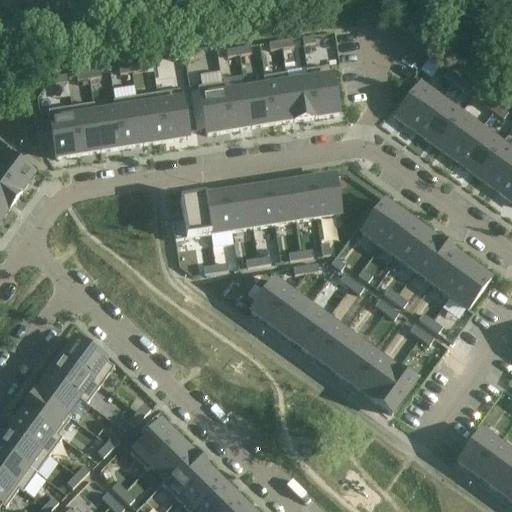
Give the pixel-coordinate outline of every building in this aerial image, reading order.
[(110,13),(125,10),(123,0),(112,0),(108,1),(110,13)] [(374,7),(357,9),(359,21),(359,23),(376,20),(376,19),(374,7)] [(5,20),(7,34),(21,32),(18,18),(5,20)] [(432,40),(411,24),(405,33),(426,48),(432,40)] [(314,39),(302,41),(303,48),(315,47),(314,39)] [(293,42),(281,44),(282,52),(294,50),(293,42)] [(281,44),(269,46),(270,54),(282,52),(281,44)] [(250,49),(238,51),(239,59),(251,57),(250,49)] [(195,51),(183,53),(185,61),(197,59),(195,51)] [(238,51),(226,53),(228,60),(239,59),(238,51)] [(183,53),(172,55),(173,63),(185,61),(183,53)] [(142,66),(130,68),(132,75),(144,74),(142,66)] [(130,68),(119,70),(120,77),(132,75),(130,68)] [(331,69),(306,73),(308,83),(309,82),(316,121),(338,118),(331,69)] [(306,71),(287,74),(287,76),(288,86),(294,125),(316,121),(309,82),(308,83),(306,73),(306,71)] [(100,72),(88,74),(89,82),(101,80),(100,72)] [(448,72),(443,79),(453,86),(457,79),(448,72)] [(88,74),(76,76),(77,84),(89,82),(88,74)] [(201,90),(198,90),(206,139),(229,135),(223,96),(224,96),(223,86),(221,87),(219,75),(199,78),(201,90)] [(287,76),(264,80),(264,85),(265,84),(272,128),(294,125),(288,86),(287,76)] [(67,78),(55,79),(56,87),(68,85),(67,78)] [(457,79),(453,86),(462,93),(467,87),(457,79)] [(264,85),(243,88),(244,93),(251,132),(272,128),(265,84),(264,85)] [(421,85),(395,121),(416,136),(442,100),(421,85)] [(159,96),(157,97),(165,145),(166,145),(188,141),(181,93),(159,96)] [(224,96),(223,96),(229,135),(251,132),(244,93),(224,96)] [(136,100),(144,148),(165,145),(157,97),(136,100)] [(136,100),(114,103),(122,152),(144,148),(136,100)] [(442,100),(416,136),(436,151),(462,115),(442,100)] [(488,102),(484,108),(493,116),(498,109),(488,102)] [(94,107),(93,107),(101,155),(122,152),(114,103),(114,104),(114,108),(95,111),(94,107)] [(93,107),(72,110),(79,158),(100,155),(101,155),(93,107)] [(498,109),(493,116),(503,123),(508,116),(498,109)] [(70,110),(48,114),(56,162),(78,159),(79,158),(72,110),(70,110)] [(462,115),(436,151),(457,166),(483,130),(462,115)] [(483,130),(457,166),(477,181),(504,145),(488,133),(483,130)] [(511,151),(504,145),(477,181),(498,196),(511,176),(511,151)] [(2,155),(0,158),(0,181),(21,196),(34,178),(2,155)] [(511,176),(498,196),(511,205),(511,176)] [(334,180),(310,183),(316,222),(340,219),(334,180)] [(0,208),(8,215),(21,196),(0,181),(0,208)] [(310,183),(289,187),(295,226),(316,222),(310,183)] [(289,187),(268,190),(274,229),(295,226),(289,187)] [(268,190),(246,194),(252,232),(274,229),(268,190)] [(246,194),(225,197),(231,236),(252,232),(246,194)] [(225,197),(204,200),(210,239),(231,236),(225,197)] [(183,224),(172,225),(175,244),(210,239),(204,200),(180,204),(183,221),(183,224)] [(384,205),(361,237),(379,250),(402,218),(384,205)] [(402,218),(379,250),(397,263),(420,231),(402,218)] [(420,231),(397,263),(414,275),(437,244),(420,231)] [(437,244),(414,275),(432,288),(455,256),(437,244)] [(329,247),(321,249),(323,260),(331,259),(329,247)] [(312,254),(300,256),(301,264),(313,262),(312,254)] [(300,256),(288,258),(290,266),(301,264),(300,256)] [(455,256),(432,288),(450,301),(473,269),(455,257),(455,256)] [(269,261),(257,263),(259,270),(271,269),(269,261)] [(335,261),(331,268),(340,275),(345,269),(335,261)] [(257,263),(246,264),(247,272),(259,270),(257,263)] [(227,267),(215,269),(216,277),(228,275),(227,267)] [(317,267),(305,269),(306,277),(318,275),(317,267)] [(215,269),(203,271),(204,279),(216,277),(215,269)] [(293,271),(295,279),(306,277),(305,269),(293,271)] [(473,269),(450,301),(467,314),(479,298),(491,282),(473,269)] [(363,273),(358,279),(368,286),(372,280),(363,273)] [(344,278),(340,284),(349,291),(354,285),(344,278)] [(263,298),(250,315),(268,328),(291,296),(274,283),(263,298)] [(354,285),(349,291),(359,298),(364,292),(354,285)] [(388,291),(383,298),(393,305),(398,298),(388,291)] [(291,296),(268,328),(286,341),(309,309),(291,296)] [(398,298),(393,305),(403,312),(407,305),(398,298)] [(379,303),(375,309),(384,317),(389,310),(379,303)] [(309,309),(286,341),(303,354),(327,322),(309,309)] [(389,310),(384,317),(394,324),(399,317),(389,310)] [(423,317),(418,323),(428,330),(433,324),(423,317)] [(327,322),(303,354),(307,356),(321,367),(344,335),(327,322)] [(433,324),(428,330),(438,337),(442,331),(433,324)] [(414,328),(410,335),(419,342),(424,335),(414,328)] [(344,335),(321,367),(339,379),(362,348),(344,335)] [(424,335),(419,342),(429,349),(434,343),(424,335)] [(75,342),(62,359),(101,388),(114,370),(106,365),(109,361),(95,347),(91,353),(75,342)] [(362,348),(339,379),(356,392),(380,360),(362,348)] [(62,359),(48,377),(80,401),(79,402),(87,408),(101,388),(62,359)] [(380,360),(356,392),(374,405),(397,373),(380,360)] [(397,373),(374,405),(392,418),(400,406),(415,386),(397,373)] [(48,377),(35,395),(67,418),(79,402),(80,401),(48,377)] [(35,395),(22,413),(58,439),(58,438),(71,421),(67,418),(35,395)] [(145,408),(136,416),(142,422),(150,414),(145,408)] [(22,413),(9,431),(49,460),(62,441),(58,438),(58,439),(22,413)] [(136,416),(128,425),(134,431),(142,422),(136,416)] [(161,425),(130,456),(147,474),(151,471),(149,469),(177,441),(161,425)] [(9,431),(0,443),(0,451),(36,478),(49,460),(9,431)] [(481,434),(458,466),(475,479),(498,447),(481,434)] [(115,439),(106,448),(112,453),(120,445),(115,439)] [(177,441),(149,469),(151,471),(165,484),(192,456),(177,441)] [(511,456),(498,447),(475,479),(493,492),(511,465),(511,456)] [(106,448),(98,456),(103,462),(112,453),(106,448)] [(0,451),(0,479),(19,493),(19,492),(23,495),(36,478),(0,451)] [(165,484),(161,488),(177,503),(208,472),(192,456),(165,484)] [(511,465),(493,492),(511,505),(511,502),(511,465)] [(84,470),(75,478),(81,484),(89,475),(84,470)] [(208,472),(177,503),(185,511),(199,511),(224,487),(208,472)] [(75,478),(67,487),(72,492),(81,484),(75,478)] [(0,479),(0,510),(2,508),(6,511),(19,493),(0,479)] [(117,486),(112,492),(120,500),(126,494),(117,486)] [(224,487),(199,511),(230,511),(240,503),(224,487)] [(126,494),(120,500),(129,509),(134,503),(126,494)] [(107,496),(102,502),(110,510),(116,505),(107,496)] [(53,501),(44,509),(46,511),(52,511),(58,507),(53,501)] [(248,511),(240,503),(230,511),(248,511)]
